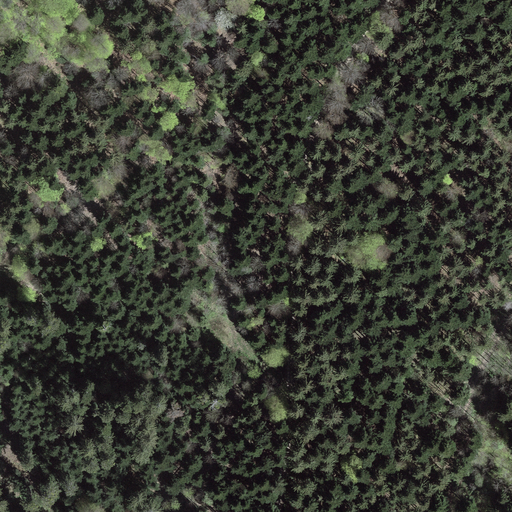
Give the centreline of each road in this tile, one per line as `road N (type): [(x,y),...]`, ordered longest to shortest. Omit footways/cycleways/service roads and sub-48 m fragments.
road 1 (track): [(275,511),(304,151),(388,0)]
road 2 (track): [(248,0),(168,120),(121,174),(0,270)]
road 3 (track): [(511,312),(469,395),(445,511)]
